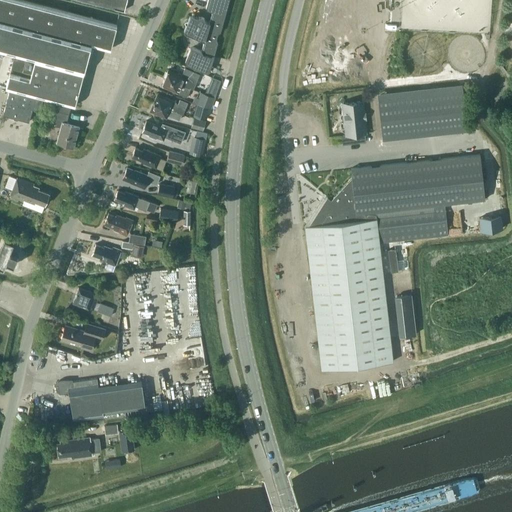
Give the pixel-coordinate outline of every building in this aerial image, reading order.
[(0,0),(0,49),(14,53),(9,72),(5,88),(10,89),(3,116),(28,123),(32,110),(37,111),(42,112),(44,107),(41,106),(44,98),(59,102),(71,105),(75,106),(91,45),(110,50),(117,24),(23,0),(0,0)] [(80,0),(124,11),(126,0),(80,0)] [(208,29),(204,41),(202,51),(193,47),(190,49),(185,61),(186,63),(207,73),(210,71),(217,43),(216,40),(218,34),(221,32),(229,0),(208,0),(206,8),(208,10),(212,12),(210,22),(209,24),(208,27),(208,29)] [(199,17),(199,18),(193,15),(190,16),(188,21),(185,22),(186,25),(184,30),(185,33),(204,41),(208,29),(208,27),(209,24),(210,22),(204,20),(205,19),(204,17),(201,16),(199,17)] [(193,90),(197,81),(200,74),(185,68),(182,75),(178,73),(178,74),(168,70),(165,78),(191,89),(193,90)] [(206,94),(215,98),(222,81),(213,77),(206,94)] [(187,96),(191,89),(165,78),(161,85),(171,89),(187,96)] [(462,83),(377,93),(383,140),(467,130),(462,83)] [(208,95),(201,92),(197,103),(211,108),(215,98),(208,95)] [(158,95),(154,103),(177,112),(182,114),(183,115),(188,103),(180,99),(178,104),(176,101),(174,100),(167,98),(167,99),(158,95)] [(362,101),(344,103),(347,135),(350,134),(365,133),(362,101)] [(57,111),(53,125),(61,128),(57,142),(73,147),(79,127),(66,123),(69,114),(71,105),(59,102),(57,111)] [(154,103),(151,111),(160,115),(160,116),(166,118),(167,115),(179,120),(182,114),(177,112),(154,103)] [(194,116),(205,119),(208,107),(197,104),(194,116)] [(206,121),(194,117),(191,128),(203,131),(206,121)] [(146,120),(141,131),(149,134),(148,136),(156,139),(157,137),(164,140),(165,136),(170,138),(174,140),(178,130),(175,128),(172,127),(170,130),(146,120)] [(351,144),(350,134),(347,135),(342,135),(342,145),(351,144)] [(189,153),(202,156),(206,140),(193,136),(189,153)] [(143,149),(142,151),(135,148),(132,156),(141,160),(141,162),(155,168),(160,156),(143,149)] [(185,155),(169,151),(167,161),(182,165),(185,155)] [(351,169),(352,177),(331,200),(327,197),(309,225),(305,226),(321,369),(393,361),(376,211),(485,199),(480,154),(351,169)] [(135,170),(134,171),(127,168),(123,179),(130,182),(129,183),(144,189),(146,183),(149,176),(147,175),(135,170)] [(149,171),(147,175),(149,176),(146,183),(148,184),(151,184),(151,182),(157,185),(160,176),(149,171)] [(12,189),(10,197),(24,202),(23,205),(42,212),(45,204),(49,193),(38,189),(39,188),(33,186),(34,184),(17,178),(16,178),(12,189)] [(157,194),(173,197),(175,186),(159,183),(157,194)] [(135,207),(146,211),(149,202),(126,192),(125,194),(118,191),(114,200),(124,203),(123,205),(134,209),(135,207)] [(178,207),(185,209),(185,207),(186,201),(179,200),(178,207)] [(378,211),(379,220),(435,214),(434,205),(378,211)] [(158,219),(176,222),(178,212),(160,208),(158,219)] [(117,215),(116,216),(109,214),(104,224),(114,228),(113,230),(120,232),(120,233),(127,236),(133,221),(126,218),(126,219),(117,215)] [(502,215),(479,217),(481,232),(502,230),(503,230),(503,229),(502,215)] [(387,241),(435,236),(435,235),(434,231),(434,229),(387,235),(387,241)] [(129,242),(145,245),(146,236),(130,233),(129,242)] [(133,243),(145,245),(123,241),(122,247),(132,249),(133,243)] [(14,246),(5,242),(0,253),(0,269),(3,271),(6,263),(13,266),(17,257),(10,254),(14,246)] [(144,246),(134,244),(132,256),(142,258),(144,246)] [(104,248),(96,245),(92,254),(100,258),(100,259),(107,262),(107,263),(115,266),(119,257),(123,258),(125,252),(113,247),(112,249),(105,246),(104,248)] [(89,308),(93,310),(98,296),(94,295),(94,294),(79,288),(73,303),(88,309),(89,308)] [(412,294),(395,296),(399,337),(416,334),(412,294)] [(111,316),(114,308),(100,303),(97,311),(111,316)] [(82,347),(90,350),(94,337),(102,340),(105,330),(87,324),(84,331),(65,325),(61,340),(82,346),(82,347)] [(102,413),(145,407),(141,380),(98,386),(97,378),(68,382),(68,383),(58,385),(60,394),(69,393),(73,420),(102,415),(102,413)] [(208,433),(207,424),(200,425),(201,434),(208,433)] [(104,426),(105,434),(118,433),(117,425),(104,426)] [(135,450),(132,430),(119,431),(122,451),(135,450)] [(59,443),(57,443),(58,456),(70,455),(71,458),(92,456),(92,453),(101,452),(100,438),(90,439),(90,438),(59,441),(59,443)] [(112,460),(113,467),(121,466),(120,459),(112,460)]
